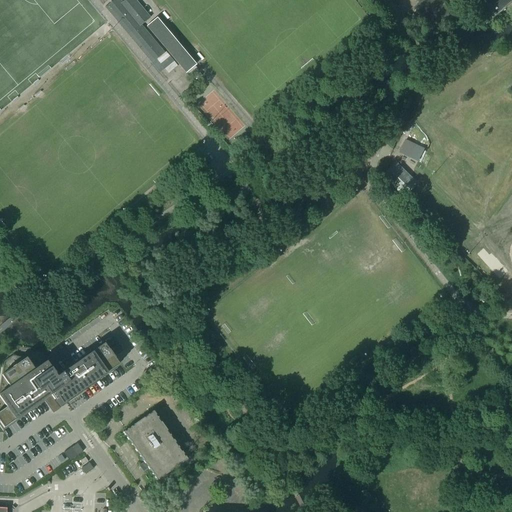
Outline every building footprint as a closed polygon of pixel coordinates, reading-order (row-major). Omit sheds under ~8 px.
[(150,18),(135,0),(124,0),(122,2),(119,0),(113,0),(105,7),(151,63),(164,53),(141,25),(150,18)] [(423,0),(414,8),(428,25),(433,20),(438,26),(447,18),(443,12),(448,8),(441,0),(423,0)] [(511,0),(469,0),(489,23),(511,2),(511,0)] [(157,21),(158,20),(156,18),(146,26),(186,73),(196,65),(194,63),(193,63),(176,43),(177,43),(175,40),(174,41),(157,21)] [(151,64),(159,73),(164,69),(168,74),(177,66),(165,52),(164,53),(151,63),(151,64)] [(424,147),(406,138),(400,151),(419,160),(424,147)] [(397,161),(384,174),(404,193),(416,180),(397,161)] [(108,372),(119,365),(114,358),(113,355),(111,352),(110,352),(109,350),(108,350),(104,344),(93,351),(89,353),(90,353),(68,369),(68,368),(56,377),(54,374),(55,374),(51,367),(50,368),(46,362),(16,357),(16,356),(13,356),(3,362),(2,366),(3,366),(0,383),(0,423),(3,428),(14,421),(17,419),(17,418),(37,404),(38,405),(41,402),(40,402),(45,399),(53,410),(65,402),(65,403),(81,391),(81,392),(85,389),(84,389),(105,375),(108,373),(108,372)] [(144,463),(143,464),(146,469),(147,468),(157,481),(187,460),(153,412),(122,432),(144,463)] [(77,444),(71,448),(76,456),(82,452),(77,444)] [(76,456),(71,448),(64,453),(69,461),(76,456)] [(89,463),(88,463),(81,469),(81,470),(85,475),(93,469),(89,463)]
